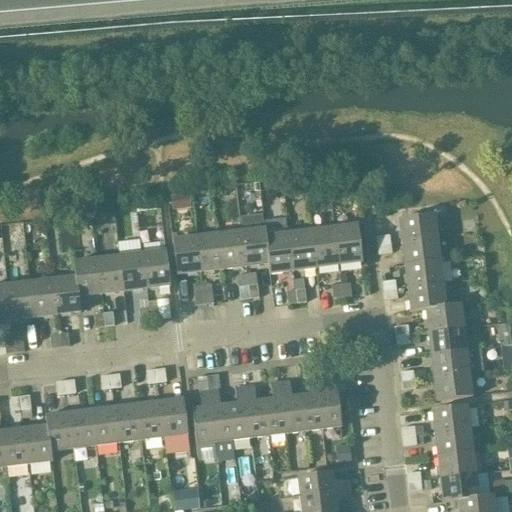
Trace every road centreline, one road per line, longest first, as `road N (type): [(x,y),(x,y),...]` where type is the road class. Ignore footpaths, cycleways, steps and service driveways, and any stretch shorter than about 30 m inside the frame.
road 1 (residential): [(375,327),(0,375)]
road 2 (residential): [(400,511),(375,327)]
